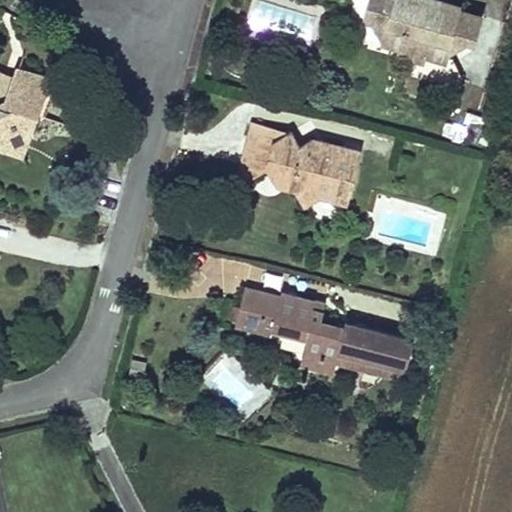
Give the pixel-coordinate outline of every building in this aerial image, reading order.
[(366,0),(362,19),(371,21),(381,23),(380,34),(394,37),(391,49),(407,54),(418,46),(423,56),(440,60),(441,55),(446,34),(464,39),(467,39),(473,15),(453,11),(455,4),(440,0),(366,0)] [(381,23),(371,21),(369,45),(391,49),(394,37),(380,34),(381,23)] [(441,55),(464,39),(446,34),(441,55)] [(421,65),(423,56),(418,46),(407,54),(391,49),(389,57),(421,65)] [(0,96),(29,105),(34,91),(4,80),(2,87),(0,96)] [(0,140),(2,135),(19,131),(29,105),(0,96),(0,140)] [(290,133),(245,123),(235,175),(248,178),(263,170),(273,185),(294,189),(302,203),(318,194),(344,200),(355,150),(347,148),(345,141),(336,145),(322,142),(320,135),(310,140),(308,135),(293,142),(290,133)] [(2,135),(0,140),(0,160),(8,163),(19,131),(2,135)] [(237,331),(250,334),(254,318),(277,323),(281,302),(245,294),(237,331)] [(406,368),(413,338),(344,323),(342,330),(320,325),(323,315),(309,312),(312,303),(283,296),(281,302),(277,323),(254,318),(250,334),(272,339),(274,334),(307,341),(304,356),(334,363),(337,352),(406,368)] [(325,306),(312,303),(309,312),(323,315),(325,306)] [(403,379),(406,368),(337,352),(334,363),(403,379)] [(331,377),(334,363),(304,356),(301,371),(331,377)]
